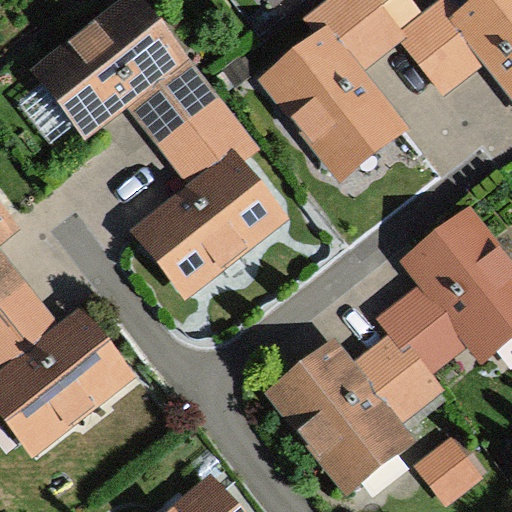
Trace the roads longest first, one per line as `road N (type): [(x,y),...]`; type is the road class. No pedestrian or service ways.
road 1 (residential): [(202,385),(473,167)]
road 2 (residential): [(202,385),(68,217)]
road 3 (residential): [(300,511),(202,385)]
